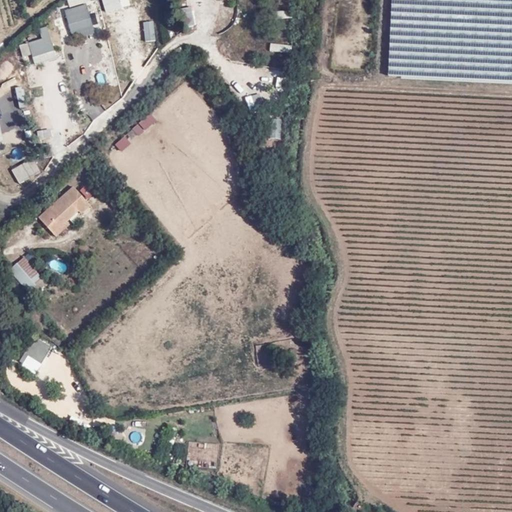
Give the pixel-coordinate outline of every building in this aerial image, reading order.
[(100,0),(105,14),(121,9),(118,0),(100,0)] [(72,41),(95,33),(85,5),(62,13),(72,41)] [(64,20),(58,22),(63,40),(69,38),(64,20)] [(144,41),(155,40),(153,22),(142,23),(144,41)] [(117,41),(123,39),(120,27),(113,29),(117,41)] [(47,28),(37,31),(40,40),(27,44),(34,65),(56,58),(47,28)] [(290,54),(291,46),(270,43),(269,51),(290,54)] [(139,137),(157,122),(150,113),(132,128),(139,137)] [(131,130),(124,136),(130,142),(137,136),(131,130)] [(122,153),(131,144),(123,137),(115,145),(122,153)] [(72,183),(37,214),(51,229),(63,217),(73,208),(77,212),(89,201),(72,183)] [(54,233),(67,221),(63,217),(51,229),(54,233)] [(25,285),(37,274),(18,252),(5,264),(25,285)] [(65,272),(67,263),(51,260),(49,269),(65,272)] [(39,365),(51,347),(35,337),(19,362),(23,365),(27,359),(39,365)] [(141,444),(144,435),(135,432),(131,440),(141,444)] [(301,495),(308,494),(306,484),(299,485),(301,495)]
